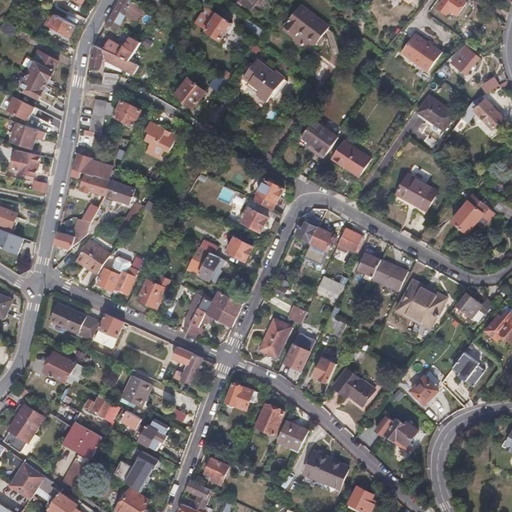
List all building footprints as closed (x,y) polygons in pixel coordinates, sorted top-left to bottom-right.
[(77,26),(28,1),(27,0),(16,0),(9,13),(41,30),(42,27),(50,26),(72,37),(77,26)] [(138,21),(144,9),(131,0),(122,0),(115,14),(109,25),(118,30),(124,19),(126,14),(138,21)] [(238,0),(251,10),(258,0),(238,0)] [(467,2),(464,0),(445,0),(440,8),(449,14),(451,11),(458,15),(467,2)] [(333,28),(304,7),(288,28),(298,36),(301,32),(320,46),(333,28)] [(226,14),(225,15),(220,12),(209,29),(223,38),(234,22),(230,19),(231,17),(226,14)] [(261,38),(266,32),(248,20),(243,27),(261,38)] [(19,29),(5,21),(0,29),(14,37),(19,29)] [(142,43),(148,34),(137,29),(132,37),(142,43)] [(444,52),(419,34),(405,53),(431,72),(444,52)] [(130,61),(142,43),(132,37),(125,48),(115,43),(109,52),(130,61)] [(468,39),(466,42),(464,43),(474,52),(477,48),(468,39)] [(140,66),(130,61),(109,52),(96,46),(92,66),(102,68),(103,62),(119,70),(120,69),(125,72),(124,74),(130,77),(132,72),(135,74),(140,66)] [(478,58),(463,47),(450,64),(465,75),(478,58)] [(42,51),(37,62),(54,71),(60,60),(42,51)] [(262,92),(259,95),(268,102),(272,97),(274,98),(287,81),(285,79),(286,77),(277,70),(275,73),(259,60),(254,65),(251,63),(247,69),(250,71),(237,88),(243,94),(249,87),(251,84),(262,92)] [(30,76),(48,86),(56,72),(54,71),(37,62),(30,76)] [(103,83),(116,85),(121,75),(104,73),(103,83)] [(219,93),(229,81),(219,74),(210,86),(219,93)] [(41,101),(45,92),(48,86),(30,76),(22,91),(41,101)] [(481,86),(486,93),(499,85),(494,77),(481,86)] [(178,95),(195,108),(207,92),(190,79),(178,95)] [(249,87),(259,95),(262,92),(251,84),(249,87)] [(41,101),(54,107),(58,99),(45,92),(41,101)] [(454,114),(429,97),(418,113),(443,131),(454,114)] [(35,108),(15,98),(9,111),(29,121),(35,108)] [(108,102),(108,101),(97,99),(92,132),(103,133),(106,115),(114,116),(116,104),(108,102)] [(474,111),(492,130),(503,118),(485,100),(479,107),(474,111)] [(473,112),(474,111),(479,107),(473,101),(472,102),(468,107),(464,113),(461,117),(467,121),(469,118),(469,117),(472,115),(473,114),(472,113),(473,112)] [(143,111),(124,102),(116,117),(136,126),(143,111)] [(490,131),(492,130),(474,111),(473,112),(472,113),(473,114),(472,115),(488,132),(490,131)] [(0,122),(13,127),(14,122),(0,117),(0,122)] [(458,133),(467,121),(461,117),(452,130),(458,133)] [(303,137),(313,144),(314,143),(320,147),(317,151),(325,158),(340,137),(324,126),(323,121),(319,118),(316,120),(315,120),(303,137)] [(46,140),(48,134),(38,130),(19,123),(12,143),(34,150),(38,137),(46,140)] [(165,135),(167,131),(151,123),(147,132),(150,134),(146,141),(152,144),(147,154),(161,161),(166,151),(171,154),(179,137),(172,133),(170,137),(165,135)] [(371,158),(346,141),(333,160),(359,177),(371,158)] [(311,147),(317,151),(320,147),(314,143),(313,144),(311,147)] [(42,155),(18,150),(13,172),(38,178),(42,155)] [(81,156),(76,170),(88,173),(112,180),(114,171),(115,167),(100,163),(100,162),(81,156)] [(72,176),(86,180),(88,173),(76,170),(74,169),(72,176)] [(107,196),(108,196),(112,180),(88,173),(86,180),(82,190),(90,193),(91,191),(107,196)] [(396,194),(426,212),(438,192),(407,174),(396,194)] [(485,178),(481,183),(490,189),(494,184),(485,178)] [(15,187),(23,189),(25,181),(17,179),(15,187)] [(112,180),(108,196),(131,205),(137,190),(115,181),(112,180)] [(256,201),(272,209),(276,203),(277,203),(285,189),(267,180),(256,201)] [(34,191),(46,193),(48,185),(36,182),(34,191)] [(423,217),(426,212),(396,194),(394,200),(416,213),(423,217)] [(452,221),(460,228),(482,201),(474,195),(452,221)] [(241,218),(246,220),(256,201),(252,198),(241,218)] [(152,212),(156,205),(150,201),(146,208),(152,212)] [(256,201),(246,220),(245,223),(262,232),(274,210),(272,209),(256,201)] [(488,221),(495,212),(482,201),(460,228),(467,234),(483,216),(488,221)] [(84,221),(93,222),(102,206),(94,202),(84,221)] [(511,214),(511,210),(500,202),(494,209),(508,219),(511,214)] [(2,203),(0,208),(0,223),(14,229),(20,214),(12,211),(13,208),(2,203)] [(120,228),(127,233),(145,206),(137,203),(120,228)] [(62,225),(70,221),(71,214),(65,212),(62,225)] [(296,237),(311,244),(319,228),(321,222),(312,218),(310,224),(306,222),(303,228),(300,226),(296,237)] [(87,236),(93,222),(84,221),(80,220),(75,237),(60,233),(59,233),(56,244),(58,245),(71,250),(72,249),(87,236)] [(442,229),(433,222),(418,240),(428,246),(442,229)] [(319,228),(311,244),(313,245),(328,252),(336,236),(319,228)] [(25,239),(0,229),(0,244),(4,247),(4,249),(19,255),(25,239)] [(346,229),(339,244),(358,253),(362,243),(360,242),(362,237),(346,229)] [(236,238),(229,252),(247,262),(255,247),(236,238)] [(206,240),(202,247),(212,253),(216,255),(220,248),(206,240)] [(79,259),(100,273),(113,254),(92,241),(79,259)] [(328,252),(313,245),(307,257),(325,266),(330,254),(328,252)] [(194,259),(206,265),(212,255),(212,253),(202,247),(200,246),(194,259)] [(372,283),(373,281),(382,261),(366,254),(359,271),(366,274),(363,279),(372,283)] [(223,261),(212,255),(206,265),(201,275),(211,280),(213,281),(223,261)] [(141,269),(145,259),(137,256),(133,266),(141,269)] [(140,270),(132,267),(133,264),(132,261),(119,257),(117,258),(112,271),(107,269),(100,285),(116,291),(117,289),(130,294),(140,270)] [(382,261),(373,281),(400,292),(408,271),(382,260),(382,261)] [(172,279),(163,275),(159,284),(149,280),(140,301),(159,309),(172,279)] [(211,280),(201,275),(197,282),(208,287),(211,280)] [(318,290),(338,300),(345,286),(324,277),(318,290)] [(399,311),(414,319),(416,315),(433,324),(446,300),(415,283),(399,311)] [(288,291),(273,284),(269,291),(285,298),(288,291)] [(221,291),(214,303),(238,316),(243,304),(221,291)] [(467,293),(458,305),(479,322),(485,315),(486,316),(494,306),(486,300),(482,305),(467,293)] [(0,294),(0,316),(5,319),(14,300),(0,294)] [(193,304),(201,308),(206,298),(198,294),(193,304)] [(202,328),(204,322),(209,313),(208,312),(213,302),(206,298),(201,308),(200,311),(194,323),(202,328)] [(233,327),(238,316),(214,303),(213,302),(208,312),(209,313),(204,322),(209,324),(209,323),(212,323),(214,324),(217,318),(233,327)] [(93,340),(102,322),(60,304),(52,322),(93,340)] [(288,318),(302,324),(308,312),(294,306),(288,318)] [(331,316),(337,319),(341,309),(335,306),(331,316)] [(188,320),(194,323),(200,311),(194,308),(188,320)] [(505,309),(499,315),(503,319),(509,311),(505,309)] [(511,313),(509,311),(503,319),(499,315),(487,331),(499,340),(503,335),(511,341),(511,313)] [(126,323),(108,315),(97,340),(115,348),(126,323)] [(331,316),(324,330),(341,338),(347,325),(337,320),(337,319),(331,316)] [(275,319),(270,329),(271,330),(269,334),(268,334),(260,350),(278,359),(293,327),(275,319)] [(207,330),(202,328),(194,323),(188,334),(199,339),(201,335),(204,336),(207,330)] [(287,364),(303,371),(311,353),(316,341),(301,335),(296,346),(287,364)] [(174,360),(189,366),(194,354),(179,347),(174,360)] [(481,362),(467,351),(455,366),(468,376),(466,379),(474,385),(486,370),(479,364),(481,362)] [(324,359),(338,366),(338,365),(341,358),(328,352),(324,359)] [(76,366),(77,367),(79,364),(56,353),(47,372),(67,382),(70,375),(72,376),(76,366)] [(193,385),(201,367),(204,359),(194,354),(189,366),(185,375),(183,381),(193,385)] [(206,369),(214,372),(217,364),(204,359),(201,367),(206,369)] [(329,384),(338,366),(324,359),(315,378),(329,384)] [(212,377),(214,372),(206,369),(203,374),(212,377)] [(335,389),(348,399),(350,396),(364,406),(375,391),(348,371),(335,389)] [(433,386),(439,381),(430,373),(425,378),(433,386)] [(135,376),(124,398),(143,407),(154,385),(135,376)] [(433,386),(425,378),(412,391),(425,404),(438,391),(433,386)] [(250,403),(254,405),(258,393),(234,384),(227,403),(247,410),(250,403)] [(121,408),(100,396),(96,403),(90,399),(86,406),(114,421),(121,408)] [(13,432),(30,442),(46,417),(27,405),(19,418),(21,419),(13,432)] [(257,428),(275,435),(284,413),(266,406),(257,428)] [(184,423),(188,415),(175,408),(171,416),(184,423)] [(138,429),(141,424),(143,419),(129,411),(123,421),(138,429)] [(387,434),(396,423),(389,417),(380,429),(387,434)] [(148,428),(150,424),(150,423),(143,419),(141,424),(148,428)] [(155,419),(151,425),(161,430),(152,447),(158,450),(163,442),(165,443),(169,436),(167,434),(170,428),(155,419)] [(400,437),(409,444),(420,430),(407,420),(404,425),(398,420),(396,423),(387,434),(397,442),(400,437)] [(310,431),(287,421),(278,442),(300,451),(310,431)] [(66,441),(94,457),(105,439),(76,423),(66,441)] [(145,433),(148,428),(141,424),(138,429),(145,433)] [(150,424),(148,428),(145,433),(141,441),(152,447),(161,430),(151,425),(150,424)] [(23,452),(30,442),(13,432),(7,441),(23,452)] [(400,437),(397,442),(395,443),(409,453),(414,447),(409,444),(400,437)] [(6,457),(11,451),(0,443),(0,452),(3,455),(6,457)] [(137,467),(152,475),(160,460),(144,452),(137,467)] [(328,461),(330,458),(314,452),(302,480),(338,495),(349,469),(328,461)] [(76,489),(92,462),(80,455),(65,481),(76,489)] [(211,458),(208,466),(211,467),(209,473),(215,475),(213,481),(222,486),(231,467),(211,458)] [(34,498),(41,488),(47,477),(26,462),(12,486),(33,499),(34,498)] [(61,493),(62,492),(53,486),(56,482),(48,477),(47,477),(41,488),(53,497),(57,500),(61,493)] [(203,511),(204,511),(210,499),(213,492),(192,481),(191,480),(187,491),(187,492),(199,497),(197,502),(185,497),(182,504),(203,511)] [(371,500),(374,495),(358,487),(348,508),(357,511),(371,511),(376,502),(371,500)] [(118,511),(143,511),(150,500),(132,489),(118,511)] [(210,499),(226,507),(230,500),(213,492),(210,499)] [(11,498),(6,495),(3,502),(1,504),(0,505),(0,511),(25,511),(30,505),(14,493),(11,498)] [(79,505),(61,493),(57,500),(52,508),(51,509),(55,511),(84,511),(78,507),(79,505)] [(48,506),(52,508),(57,500),(53,497),(48,506)] [(223,511),(235,511),(236,510),(234,509),(237,503),(230,500),(226,507),(223,511)]
